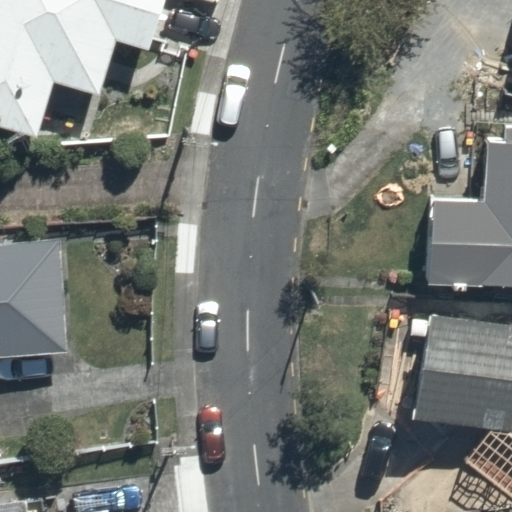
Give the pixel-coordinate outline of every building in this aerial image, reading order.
[(158,0),(0,0),(0,118),(36,129),(51,78),(95,91),(115,25),(148,35),(158,0)] [(471,194),(426,191),(420,280),(511,286),(511,133),(475,131),(471,194)] [(54,236),(0,237),(0,356),(59,355),(54,236)] [(511,318),(416,306),(403,409),(505,422),(511,427),(511,318)] [(19,511),(17,496),(0,498),(0,511),(19,511)]
